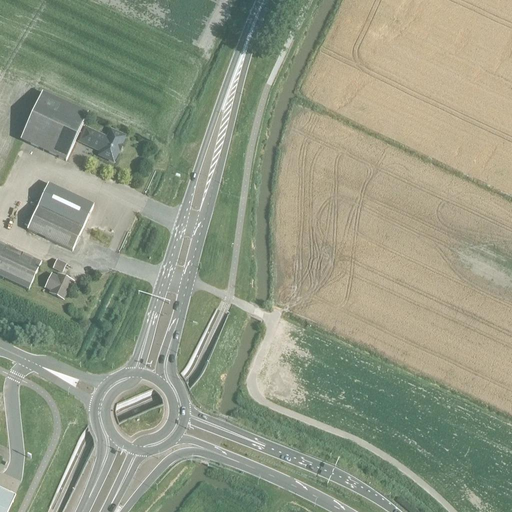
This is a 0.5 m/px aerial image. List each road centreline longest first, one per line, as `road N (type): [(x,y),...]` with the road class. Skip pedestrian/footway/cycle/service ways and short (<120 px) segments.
road 1 (track): [(267,317),(254,378),(270,401),(370,440),(456,511)]
road 2 (secondary): [(181,307),(228,127),(228,93)]
road 3 (secondary): [(228,93),(209,128),(157,300)]
road 4 (unknown): [(11,205),(4,221),(10,232),(103,266),(124,200)]
road 5 (trunk): [(393,511),(345,481),(260,445)]
road 6 (trunk): [(122,511),(183,452),(234,460)]
road 7 (unknown): [(124,200),(41,177),(24,184),(11,205)]
